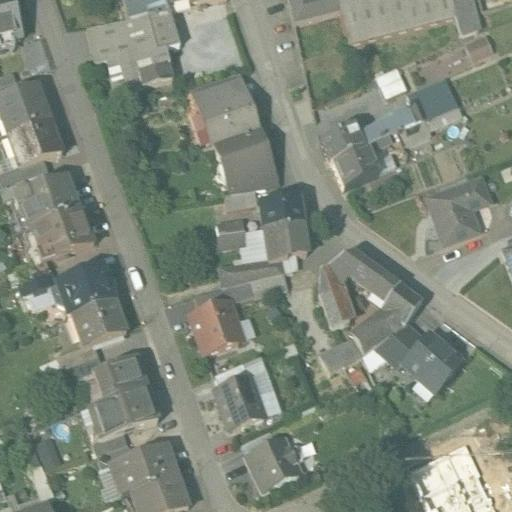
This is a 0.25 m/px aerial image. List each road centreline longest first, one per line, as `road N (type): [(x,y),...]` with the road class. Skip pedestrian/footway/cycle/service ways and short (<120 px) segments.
road 1 (residential): [(37,0),(230,511)]
road 2 (residential): [(511,354),(337,234),(309,193),(257,0)]
